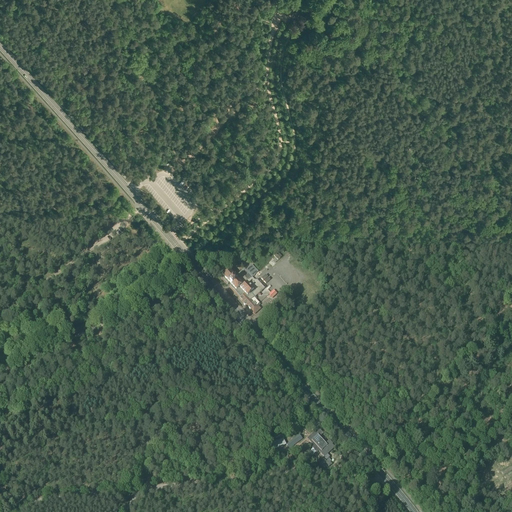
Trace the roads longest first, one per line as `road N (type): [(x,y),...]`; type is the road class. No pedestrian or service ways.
road 1 (primary): [(414,511),(0,46)]
road 2 (track): [(389,473),(380,480),(307,473),(105,492),(13,511)]
road 3 (track): [(511,257),(473,274),(432,307),(373,326),(273,310),(251,330)]
road 4 (track): [(218,211),(279,155),(266,80),(278,0)]
road 5 (track): [(170,248),(90,307),(0,341)]
